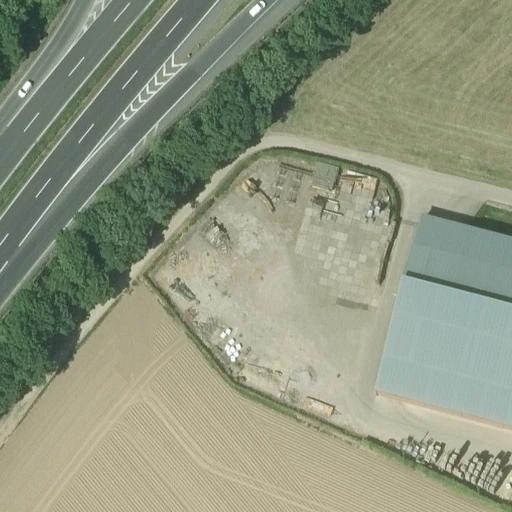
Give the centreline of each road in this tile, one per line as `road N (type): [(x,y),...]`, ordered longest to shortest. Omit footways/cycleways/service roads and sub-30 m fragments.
road 1 (track): [(511,201),(280,141),(249,146),(97,309),(0,429)]
road 2 (motorway): [(17,242),(102,170),(270,0)]
road 3 (motorway): [(17,242),(203,0)]
road 4 (motorway): [(138,0),(0,164)]
road 5 (motorway): [(86,0),(0,164)]
